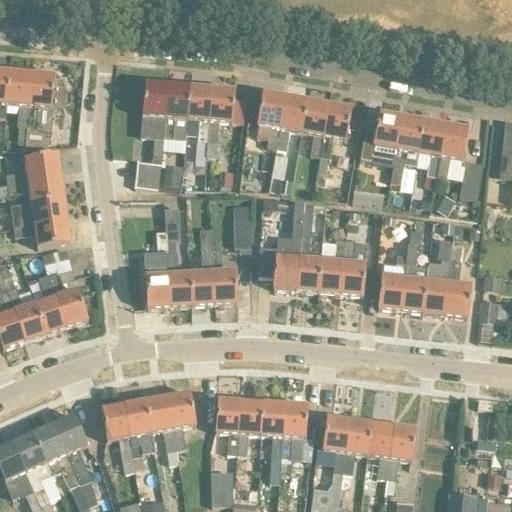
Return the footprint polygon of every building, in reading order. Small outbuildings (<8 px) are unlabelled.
[(0,123),(5,124),(6,110),(9,76),(0,75),(0,123)] [(9,76),(6,110),(18,111),(16,131),(14,156),(24,155),(25,155),(31,78),(9,76)] [(54,80),(31,78),(25,155),(47,152),(54,80)] [(159,164),(160,164),(162,143),(167,89),(144,88),(139,143),(153,144),(152,164),(159,164)] [(167,89),(162,143),(173,144),(185,146),(189,91),(167,89)] [(197,146),(208,147),(212,93),(189,91),(185,146),(186,146),(188,126),(199,127),(197,146)] [(235,95),(212,93),(208,147),(206,161),(217,163),(218,148),(216,148),(218,128),(232,129),(235,95)] [(274,154),(284,101),(262,97),(256,130),(258,131),(256,143),(267,145),(266,152),(274,154)] [(300,139),(306,105),(284,101),(274,154),(285,156),(288,137),(300,139)] [(242,127),(245,105),(234,104),(232,128),(242,129),(242,127)] [(319,162),(329,109),(306,105),(300,139),(297,160),(310,162),(310,160),(319,162)] [(351,113),(329,109),(319,162),(317,178),(325,179),(327,164),(328,164),(332,145),(345,147),(351,113)] [(365,134),(360,166),(391,172),(400,121),(378,117),(375,136),(365,134)] [(414,171),(423,125),(400,121),(391,172),(388,188),(390,189),(390,188),(399,189),(403,169),(414,171)] [(416,171),(418,159),(429,162),(426,181),(435,183),(445,129),(423,125),(414,171),(416,171)] [(511,127),(504,126),(501,161),(511,162),(511,127)] [(445,129),(435,183),(445,184),(448,165),(460,167),(460,171),(464,172),(458,203),(476,206),(482,170),(461,167),(467,133),(445,129)] [(6,189),(26,187),(60,182),(57,159),(23,164),(25,177),(5,180),(6,189)] [(511,162),(501,161),(499,183),(511,184),(511,162)] [(157,194),(159,173),(160,169),(136,167),(134,192),(157,194)] [(179,175),(163,173),(161,189),(177,190),(179,175)] [(220,191),(231,191),(232,177),(221,176),(220,191)] [(435,183),(426,181),(424,192),(433,194),(435,183)] [(60,182),(26,187),(6,189),(8,199),(28,197),(30,209),(63,204),(60,182)] [(291,186),(281,184),(279,197),(289,199),(291,186)] [(381,208),(382,197),(355,194),(354,205),(381,208)] [(439,198),(431,213),(446,220),(454,205),(439,198)] [(420,212),(428,213),(429,205),(421,203),(420,212)] [(63,204),(30,209),(31,221),(11,223),(13,234),(67,227),(63,204)] [(271,218),(272,205),(263,204),(262,217),(271,218)] [(277,254),(260,254),(257,283),(272,284),(271,295),(294,297),(302,218),(303,208),(294,207),(291,244),(278,243),(277,254)] [(317,209),(303,208),(302,218),(312,219),(316,219),(317,210),(317,209)] [(163,237),(168,313),(191,312),(189,277),(178,278),(176,246),(179,246),(178,213),(163,214),(165,237),(163,237)] [(311,227),(312,219),(302,218),(294,297),(317,299),(320,264),(308,263),(311,227)] [(252,254),(251,225),(233,225),(234,254),(252,254)] [(70,249),(67,227),(13,234),(14,243),(35,240),(37,254),(70,249)] [(450,239),(451,229),(440,227),(439,238),(450,239)] [(345,241),(342,230),(329,234),(333,245),(345,241)] [(477,243),(478,235),(470,234),(469,242),(477,243)] [(199,235),(201,277),(189,277),(191,312),(214,311),(209,235),(199,235)] [(209,235),(214,311),(237,309),(235,274),(221,275),(220,255),(211,255),(210,235),(209,235)] [(421,237),(411,236),(409,247),(419,248),(421,237)] [(165,258),(163,237),(154,237),(156,259),(165,258)] [(317,299),(339,301),(344,246),(334,245),(334,250),(321,248),(320,264),(317,299)] [(354,247),(344,246),(339,301),(362,303),(365,268),(352,267),(354,247)] [(422,319),(444,322),(452,249),(451,248),(449,267),(440,266),(439,269),(428,268),(427,272),(422,319)] [(399,317),(422,319),(427,272),(415,271),(417,250),(407,249),(405,261),(404,271),(403,282),(399,317)] [(471,290),(458,288),(460,268),(462,250),(452,249),(444,322),(467,324),(471,290)] [(41,262),(47,281),(53,302),(54,302),(65,334),(86,326),(77,294),(64,299),(60,287),(73,283),(64,255),(41,262)] [(168,313),(165,258),(156,259),(141,259),(145,315),(168,313)] [(395,270),(404,271),(405,261),(397,260),(395,270)] [(23,348),(6,296),(0,278),(0,308),(4,319),(0,320),(0,353),(1,356),(23,348)] [(399,317),(403,282),(380,280),(377,314),(399,317)] [(497,296),(499,281),(484,280),(483,295),(497,296)] [(44,341),(65,334),(54,302),(53,302),(47,281),(38,284),(45,305),(33,309),(44,341)] [(44,341),(33,309),(28,296),(18,299),(15,293),(6,296),(23,348),(44,341)] [(497,308),(480,306),(478,327),(495,329),(497,308)] [(491,344),(505,345),(506,337),(492,336),(491,344)] [(185,454),(181,434),(195,432),(189,398),(166,402),(176,456),(185,454)] [(162,438),(166,457),(176,456),(166,402),(144,406),(150,440),(162,438)] [(214,439),(228,440),(226,460),(235,460),(239,406),(216,405),(214,439)] [(123,410),(132,464),(141,462),(138,442),(150,440),(144,406),(123,410)] [(246,461),(247,441),(259,442),(261,408),(239,406),(235,460),(246,461)] [(272,443),(268,489),(279,490),(279,478),(284,409),(261,408),(259,442),(272,443)] [(284,409),(279,478),(290,479),(289,466),(301,466),(302,445),(304,445),(307,411),(284,409)] [(124,478),(134,476),(132,464),(123,410),(99,414),(105,448),(118,445),(124,478)] [(73,421),(52,430),(78,492),(89,487),(75,457),(87,452),(73,421)] [(336,511),(341,479),(348,425),(325,422),(321,456),(335,458),(331,491),(327,496),(313,494),(310,511),(336,511)] [(348,425),(341,479),(351,480),(354,461),(366,462),(370,428),(348,425)] [(376,484),(386,485),(393,431),(370,428),(366,462),(378,464),(376,484)] [(86,511),(78,492),(52,430),(32,439),(51,481),(61,477),(77,511),(86,511)] [(386,485),(395,486),(397,466),(411,468),(415,434),(393,431),(386,485)] [(32,439),(11,448),(40,511),(50,511),(48,507),(39,486),(51,481),(32,439)] [(494,449),(476,447),(475,454),(493,456),(494,449)] [(40,511),(11,448),(0,452),(0,480),(4,489),(5,488),(12,505),(20,501),(21,503),(25,502),(29,511),(40,511)] [(176,456),(166,457),(168,471),(178,469),(176,456)] [(132,464),(134,476),(143,474),(141,462),(132,464)] [(211,511),(227,511),(225,478),(210,478),(211,511)] [(500,481),(487,480),(486,493),(498,494),(500,481)] [(472,511),(474,503),(450,500),(448,511),(472,511)]
